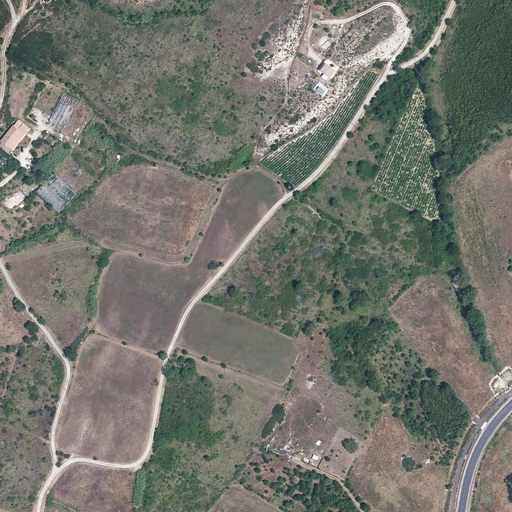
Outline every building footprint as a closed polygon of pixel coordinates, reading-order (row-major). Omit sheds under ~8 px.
[(322,73),(331,80),(337,73),(327,66),(322,73)] [(56,86),(47,81),(33,106),(42,111),(56,86)] [(64,90),(56,86),(42,111),(51,116),(64,90)] [(316,91),(323,96),(326,92),(319,87),(316,91)] [(30,129),(18,120),(0,142),(0,146),(10,154),(30,129)] [(70,156),(64,162),(86,183),(92,177),(70,156)] [(86,183),(64,162),(59,168),(80,189),(86,183)] [(75,195),(80,189),(59,168),(53,174),(75,195)] [(75,195),(53,174),(47,180),(69,201),(75,195)] [(63,207),(69,201),(47,180),(41,186),(63,207)] [(57,213),(63,207),(41,186),(35,192),(57,213)]
